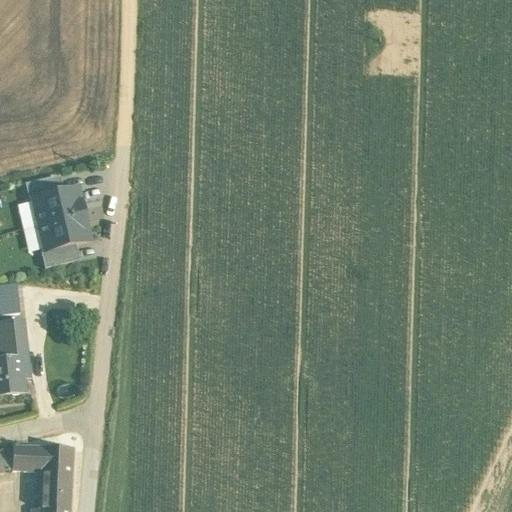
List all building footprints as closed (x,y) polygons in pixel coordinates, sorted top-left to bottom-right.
[(32,201),(57,195),(53,179),(24,186),(29,203),(32,201)] [(39,227),(83,217),(77,191),(57,195),(32,201),(39,227)] [(73,265),(70,248),(44,254),(40,254),(44,270),(73,265)] [(14,299),(0,300),(0,312),(15,311),(14,299)] [(0,325),(0,398),(24,396),(22,382),(27,381),(21,323),(0,325)] [(41,450),(13,448),(12,449),(12,472),(12,473),(40,474),(41,450)] [(12,449),(0,452),(0,474),(12,472),(12,449)] [(70,511),(73,451),(41,450),(40,474),(38,511),(31,511),(70,511)]
